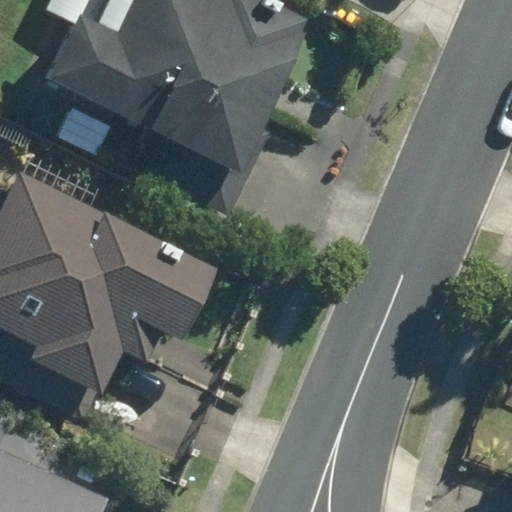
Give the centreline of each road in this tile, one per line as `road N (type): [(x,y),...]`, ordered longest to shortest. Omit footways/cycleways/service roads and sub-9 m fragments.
road 1 (residential): [(361,376),(511,25)]
road 2 (residential): [(276,511),(361,376)]
road 3 (residential): [(361,376),(348,511)]
